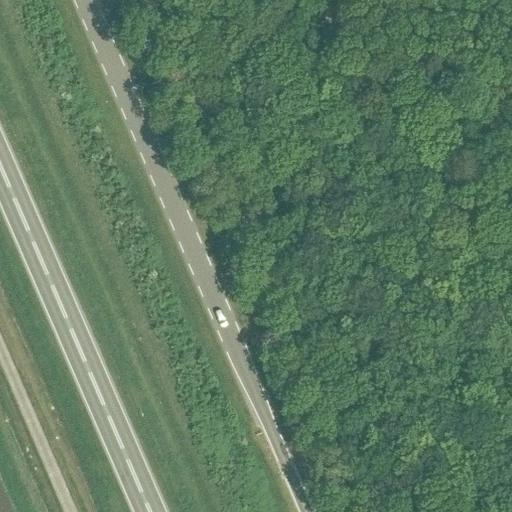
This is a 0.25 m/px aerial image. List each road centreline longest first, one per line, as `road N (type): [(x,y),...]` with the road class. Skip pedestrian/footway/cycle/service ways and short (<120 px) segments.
road 1 (tertiary): [(84,0),(305,511)]
road 2 (trunk): [(149,511),(0,167)]
road 3 (track): [(348,0),(373,66),(511,307)]
road 4 (track): [(69,511),(0,351)]
